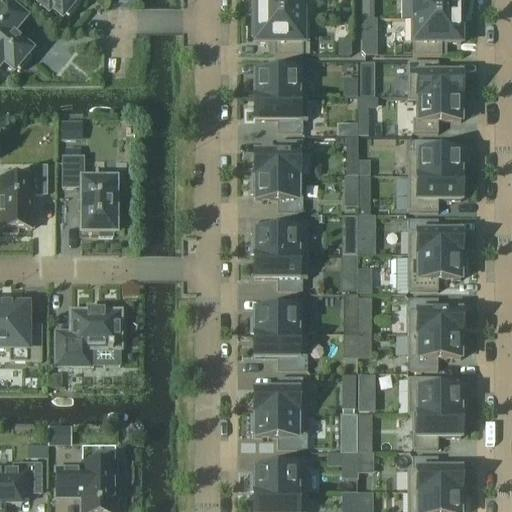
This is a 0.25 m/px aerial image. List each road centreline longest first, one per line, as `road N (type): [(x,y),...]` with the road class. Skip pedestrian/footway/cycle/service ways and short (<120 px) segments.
road 1 (residential): [(504,178),(504,511)]
road 2 (residential): [(205,269),(207,23)]
road 3 (residential): [(205,511),(205,269)]
road 4 (residential): [(0,267),(205,269)]
road 5 (residential): [(506,0),(504,178)]
road 6 (residential): [(207,23),(120,21),(121,75)]
